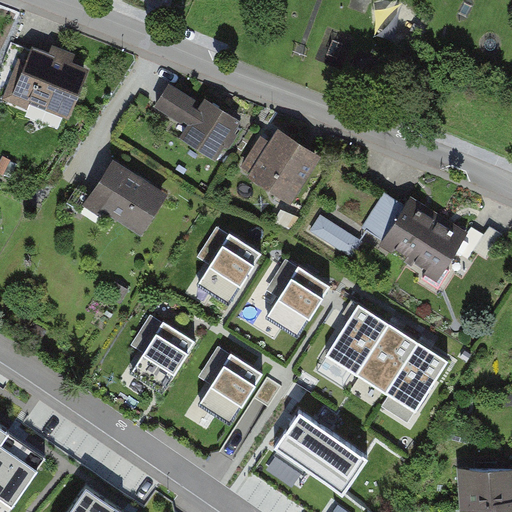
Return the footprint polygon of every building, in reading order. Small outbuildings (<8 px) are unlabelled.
[(69,122),(92,57),(31,36),(8,100),(69,122)] [(224,149),(240,121),(171,82),(155,110),(224,149)] [(324,152),(277,126),(246,181),(294,207),(324,152)] [(115,161),(83,207),(135,243),(167,198),(115,161)] [(440,217),(411,200),(388,238),(417,255),(440,217)] [(358,252),(367,234),(323,211),(313,229),(358,252)] [(469,234),(440,217),(417,255),(447,272),(469,234)] [(224,242),(198,283),(231,303),(263,252),(231,232),(230,233),(218,226),(213,235),(224,242)] [(293,274),(267,315),(300,336),(332,285),(299,264),(298,266),(287,259),(282,267),(293,274)] [(326,354),(356,373),(389,322),(359,303),(326,354)] [(158,330),(132,371),(164,391),(196,340),(164,319),(163,321),(152,314),(146,322),(158,330)] [(356,373),(386,391),(419,341),(389,322),(356,373)] [(386,391),(416,410),(449,360),(419,341),(386,391)] [(225,361),(199,402),(231,422),(264,371),(231,351),(230,352),(219,346),(214,354),(225,361)] [(376,456),(312,413),(282,458),(346,501),(376,456)] [(0,425),(0,511),(6,511),(37,469),(0,443),(8,431),(0,425)] [(465,511),(473,511),(511,503),(511,470),(458,470),(465,511)] [(88,485),(68,511),(123,511),(125,511),(88,485)] [(511,511),(511,503),(473,511),(511,511)]
